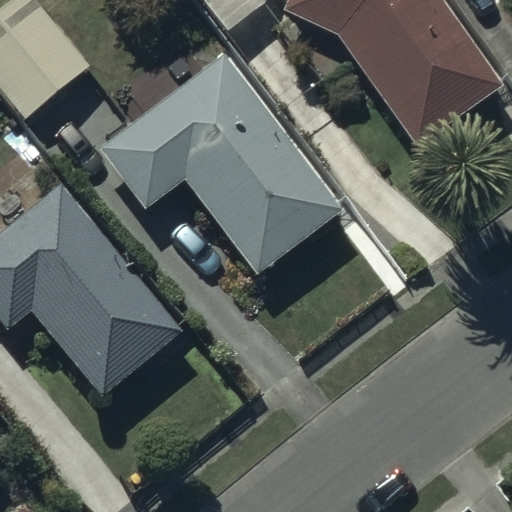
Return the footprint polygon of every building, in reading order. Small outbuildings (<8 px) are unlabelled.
[(89,75),(28,0),(22,0),(0,18),(0,99),(23,128),(89,75)] [(264,12),(266,0),(191,0),(225,42),(264,12)] [(278,0),(285,10),(281,21),(337,48),(414,156),(499,96),(429,0),(278,0)] [(220,68),(98,160),(143,218),(181,188),(257,286),(340,222),(220,68)] [(58,194),(0,241),(0,333),(5,340),(29,321),(99,408),(179,343),(58,194)]
